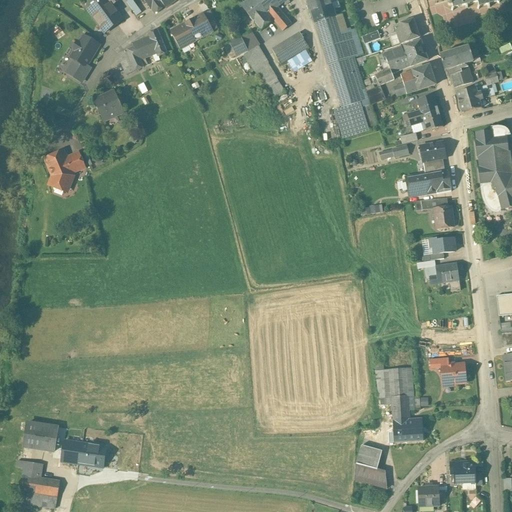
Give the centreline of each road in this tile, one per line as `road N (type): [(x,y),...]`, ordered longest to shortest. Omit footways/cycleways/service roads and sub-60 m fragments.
road 1 (residential): [(490,432),(478,273)]
road 2 (residential): [(478,273),(456,122)]
road 3 (residential): [(385,511),(445,446),(490,432)]
road 4 (residential): [(456,122),(416,0)]
